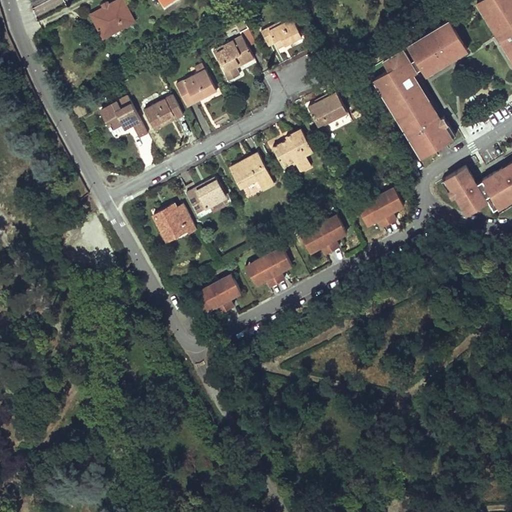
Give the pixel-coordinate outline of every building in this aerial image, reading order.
[(116,25),(122,27),(135,21),(124,0),(114,0),(109,3),(103,6),(90,13),(97,27),(103,37),(107,35),(109,29),(116,25)] [(511,0),(484,0),(482,1),(495,23),(492,25),(497,34),(500,33),(503,38),(506,37),(509,43),(504,46),(511,60),(511,0)] [(479,3),(492,25),(495,23),(482,1),(479,3)] [(302,34),(292,14),(262,31),(268,45),(276,41),(279,47),(291,40),(302,34)] [(422,67),(426,74),(432,71),(430,67),(446,58),(439,47),(445,43),(453,58),(460,55),(458,51),(466,47),(451,20),(437,28),(439,31),(424,39),(423,36),(409,44),(417,57),(416,58),(421,67),(422,67)] [(439,31),(437,28),(423,36),(424,39),(439,31)] [(173,44),(165,32),(155,38),(157,41),(138,52),(141,56),(138,57),(136,55),(127,60),(130,64),(153,52),(155,54),(173,44)] [(497,34),(504,46),(509,43),(506,37),(503,38),(500,33),(497,34)] [(254,57),(242,34),(224,44),(225,47),(215,52),(229,79),(235,76),(240,73),(237,66),(254,57)] [(430,67),(432,71),(453,58),(445,43),(439,47),(446,58),(430,67)] [(225,47),(224,44),(213,49),(215,52),(225,47)] [(404,48),(384,59),(389,69),(374,77),(381,89),(384,88),(392,101),(389,103),(417,152),(429,145),(431,148),(450,137),(439,118),(437,119),(430,123),(431,125),(424,129),(420,121),(434,113),(431,107),(428,109),(419,94),(422,92),(419,86),(405,94),(394,75),(413,64),(411,60),(404,48)] [(415,80),(426,74),(422,67),(421,67),(416,58),(411,60),(413,64),(394,75),(405,94),(419,86),(415,80)] [(205,68),(203,62),(195,66),(198,72),(205,68)] [(217,90),(205,68),(198,72),(176,83),(187,102),(194,98),(196,101),(205,96),(217,90)] [(384,88),(381,89),(389,103),(392,101),(384,88)] [(347,111),(336,90),(322,98),(308,105),(319,125),(347,111)] [(431,107),(422,92),(419,94),(428,109),(431,107)] [(183,113),(173,93),(144,108),(152,124),(173,113),(175,117),(183,113)] [(148,132),(128,94),(102,108),(114,132),(133,122),(140,136),(148,132)] [(175,117),(173,113),(152,124),(155,128),(164,123),(175,117)] [(437,119),(434,113),(420,121),(424,129),(431,125),(430,123),(437,119)] [(454,135),(443,116),(439,118),(450,137),(454,135)] [(313,150),(302,128),(293,132),(286,136),(287,138),(273,145),(283,166),(294,160),(300,170),(311,164),(306,153),(313,150)] [(419,155),(431,148),(429,145),(417,152),(419,155)] [(274,182),(258,152),(244,159),(231,166),(240,186),(257,177),(263,188),(274,182)] [(492,218),(511,206),(511,161),(504,166),(511,179),(506,182),(501,173),(494,177),(492,173),(479,181),(487,194),(481,197),(475,186),(468,190),(465,185),(471,181),(463,166),(442,178),(448,189),(445,191),(448,197),(452,195),(459,208),(464,204),(468,211),(483,202),(492,218)] [(511,179),(504,166),(492,173),(494,177),(501,173),(506,182),(511,179)] [(226,196),(215,176),(197,185),(187,191),(197,211),(226,196)] [(442,178),(438,180),(445,191),(448,189),(442,178)] [(479,181),(473,184),(471,181),(465,185),(468,190),(475,186),(481,197),(487,194),(479,181)] [(372,195),(385,220),(392,217),(387,207),(390,205),(391,208),(400,203),(392,189),(384,193),(382,189),(372,195)] [(378,224),(385,220),(372,195),(361,200),(363,203),(355,207),(362,222),(371,218),(370,215),(373,214),(378,224)] [(178,205),(176,201),(166,206),(154,212),(167,238),(188,227),(189,230),(197,226),(183,202),(178,205)] [(464,204),(459,208),(462,214),(468,211),(464,204)] [(314,220),(327,246),(334,243),(329,233),(332,231),(333,234),(342,229),(334,215),(326,219),(325,215),(314,220)] [(320,250),(327,246),(314,220),(303,226),(305,229),(297,233),(304,248),(313,244),(312,241),(315,240),(320,250)] [(258,251),(271,277),(278,273),(273,263),(276,261),(277,264),(286,260),(279,245),(271,249),(269,245),(258,251)] [(264,280),(271,277),(258,251),(248,256),(249,259),(241,263),(249,278),(257,274),(256,271),(259,270),(264,280)] [(206,276),(219,302),(226,299),(221,288),(224,287),(225,289),(234,285),(227,270),(219,274),(217,271),(206,276)] [(212,306),(219,302),(206,276),(196,282),(197,285),(189,289),(197,304),(205,299),(204,297),(207,295),(212,306)]
